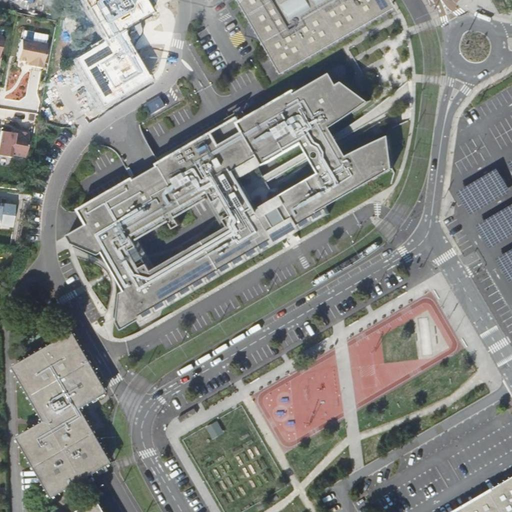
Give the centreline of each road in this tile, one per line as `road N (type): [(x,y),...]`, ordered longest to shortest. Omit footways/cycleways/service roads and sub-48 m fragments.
road 1 (unclassified): [(426,235),(148,410)]
road 2 (unclassified): [(48,260),(48,209),(63,163),(95,124),(168,74),(184,0)]
road 3 (unclassified): [(18,511),(6,320),(19,285),(48,260)]
road 4 (unclassified): [(351,511),(343,488),(360,474),(511,386)]
road 5 (unclassified): [(148,410),(116,380),(48,260)]
road 6 (unclassified): [(464,72),(443,124),(426,235)]
road 7 (unclassified): [(426,235),(511,371)]
